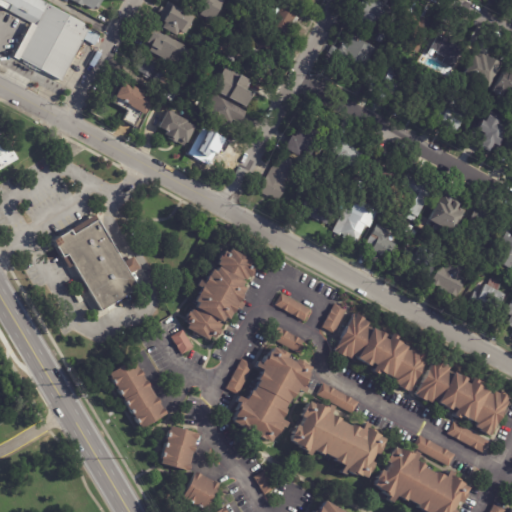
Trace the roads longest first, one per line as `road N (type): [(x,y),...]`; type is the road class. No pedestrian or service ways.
road 1 (residential): [(511,365),(0,85)]
road 2 (secondary): [(0,291),(130,511)]
road 3 (residential): [(511,198),(294,78)]
road 4 (residential): [(224,206),(336,0)]
road 5 (residential): [(66,121),(134,0)]
